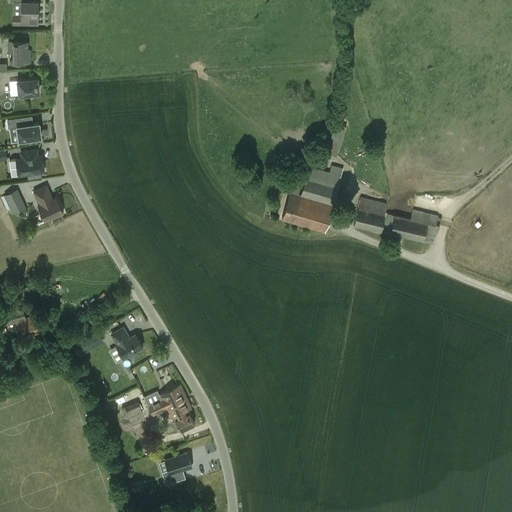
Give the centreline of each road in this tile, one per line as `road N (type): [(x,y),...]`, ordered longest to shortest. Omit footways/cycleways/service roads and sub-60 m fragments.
road 1 (unclassified): [(233,511),(207,411),(68,166),(56,76),(59,0)]
road 2 (residential): [(511,293),(343,226)]
